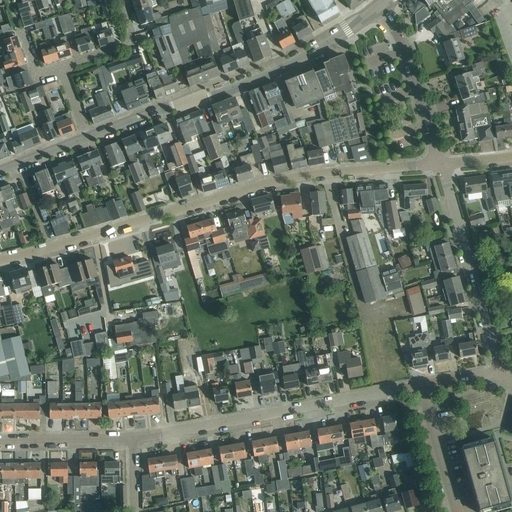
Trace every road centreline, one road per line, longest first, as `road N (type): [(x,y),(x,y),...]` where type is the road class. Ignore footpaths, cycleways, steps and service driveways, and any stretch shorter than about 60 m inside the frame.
road 1 (residential): [(0,260),(281,179),(441,163)]
road 2 (tertiary): [(87,138),(276,71),(377,7)]
road 3 (residential): [(134,437),(421,385)]
road 4 (residential): [(500,370),(441,163)]
road 5 (residential): [(441,163),(398,37),(377,7)]
road 6 (residential): [(0,440),(134,437)]
road 7 (residential): [(456,511),(421,385)]
